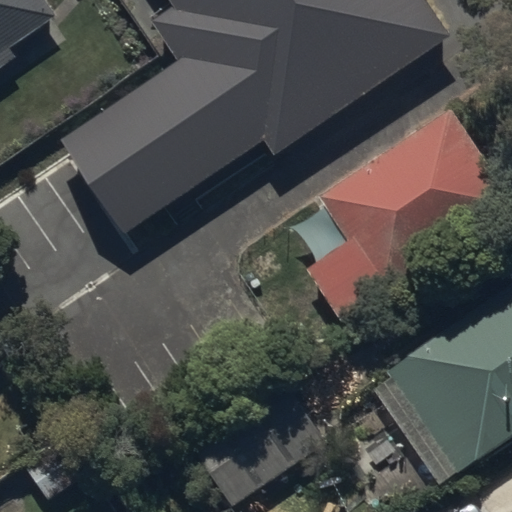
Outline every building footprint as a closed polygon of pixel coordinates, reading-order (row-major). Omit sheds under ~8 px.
[(0,0),(0,67),(67,21),(51,0),(0,0)] [(165,0),(206,63),(68,153),(138,259),(484,34),(461,0),(165,0)] [(314,283),(346,333),(511,224),(511,201),(458,118),(325,205),(357,254),(314,283)] [(511,304),(395,384),(464,486),(511,453),(511,304)] [(236,511),(328,446),(282,382),(190,447),(236,511)] [(75,432),(26,467),(53,504),(102,469),(75,432)]
